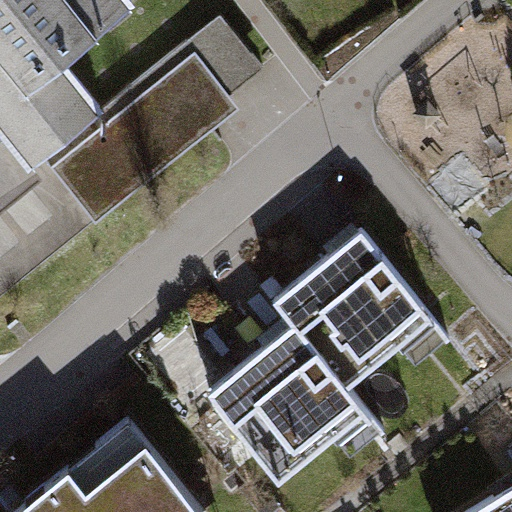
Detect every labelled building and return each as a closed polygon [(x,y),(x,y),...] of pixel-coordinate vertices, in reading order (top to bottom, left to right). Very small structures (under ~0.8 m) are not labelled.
[(0,0),(0,130),(28,165),(43,153),(106,106),(67,57),(138,1),(136,0),(0,0)] [(43,153),(53,165),(97,220),(239,109),(230,98),(264,69),(220,18),(106,106),(43,153)] [(436,322),(362,231),(271,305),(287,325),(345,396),(436,322)] [(287,325),(200,394),(280,493),(367,423),(345,396),(287,325)] [(200,511),(134,433),(38,511),(200,511)] [(511,511),(511,491),(475,511),(511,511)]
